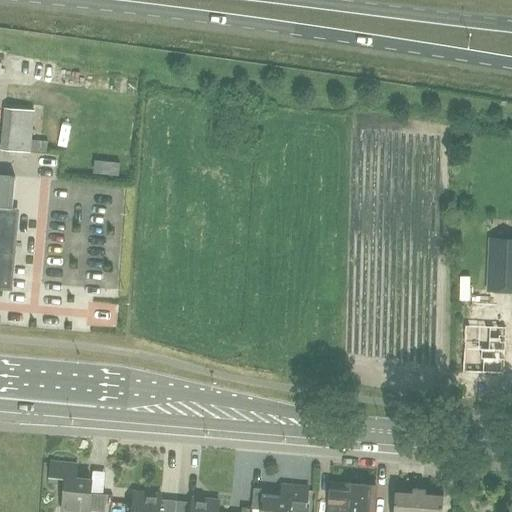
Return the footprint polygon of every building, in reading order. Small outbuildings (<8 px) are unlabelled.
[(32,140),(35,110),(4,108),(0,150),(31,153),(32,140)] [(0,282),(6,283),(16,176),(0,174),(0,282)] [(487,291),(511,292),(511,238),(490,238),(487,291)] [(480,326),(481,306),(469,306),(468,326),(465,326),(464,362),(498,363),(500,327),(480,326)] [(105,511),(107,494),(91,492),(92,481),(76,479),(77,465),(51,462),(49,477),(65,478),(62,511),(64,511),(88,511),(89,511),(103,511),(105,511)] [(106,491),(109,469),(96,468),(93,489),(106,491)] [(182,497),(191,498),(193,479),(183,479),(182,497)] [(330,503),(328,511),(373,511),(375,486),(345,484),(345,485),(331,484),(330,503)] [(306,511),(309,488),(282,486),(280,504),(264,502),(263,511),(253,510),(252,511),(306,511)] [(417,511),(420,490),(396,488),(394,511),(417,511)] [(420,490),(417,511),(441,511),(443,492),(420,490)] [(174,511),(176,502),(160,500),(161,495),(134,492),(132,511),(174,511)] [(176,502),(174,511),(218,511),(219,501),(193,498),(192,503),(176,502)]
